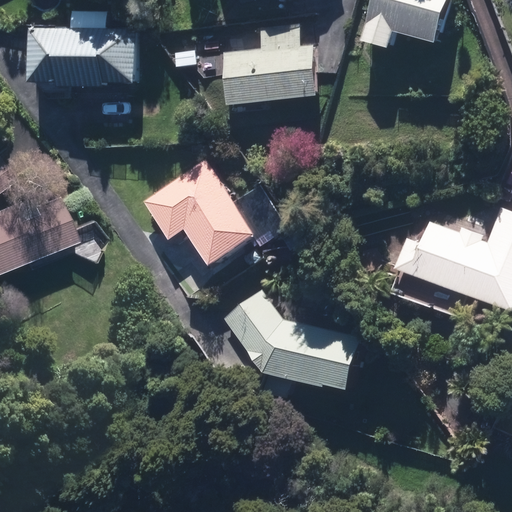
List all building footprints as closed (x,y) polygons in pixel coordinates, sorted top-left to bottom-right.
[(383,0),(381,12),(373,41),(401,48),(404,34),(449,46),(460,0),(383,0)] [(144,31),(42,30),(42,50),(41,86),(143,88),(144,31)] [(322,46),(230,54),(236,110),(327,101),(324,63),(322,46)] [(8,168),(0,158),(0,189),(15,178),(8,168)] [(223,268),(268,236),(268,235),(273,231),(257,210),(252,214),(212,159),(152,202),(180,241),(195,230),(208,247),(223,268)] [(0,271),(77,242),(56,189),(0,210),(0,271)] [(511,309),(511,210),(507,208),(495,243),(489,241),(490,236),(468,229),(466,234),(436,223),(429,244),(414,239),(404,270),(419,275),(418,278),(511,309)] [(229,318),(270,370),(335,385),(335,382),(369,390),(380,339),(290,319),(266,289),(229,318)]
